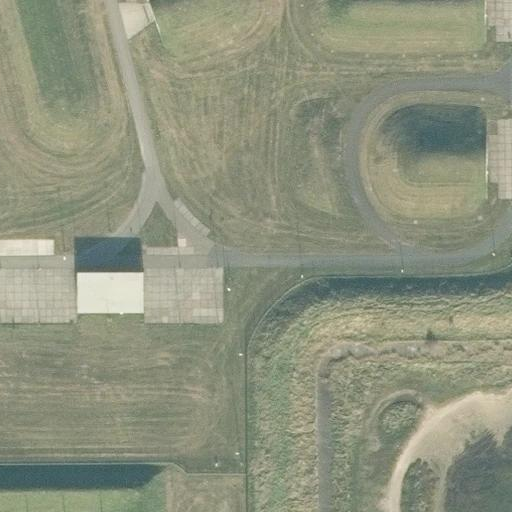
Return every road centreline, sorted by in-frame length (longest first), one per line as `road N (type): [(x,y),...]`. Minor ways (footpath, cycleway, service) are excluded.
road 1 (track): [(282,511),(290,364),(309,327),(357,305),(511,302)]
road 2 (track): [(362,511),(371,419),(401,397),(425,406),(440,426),(448,511)]
